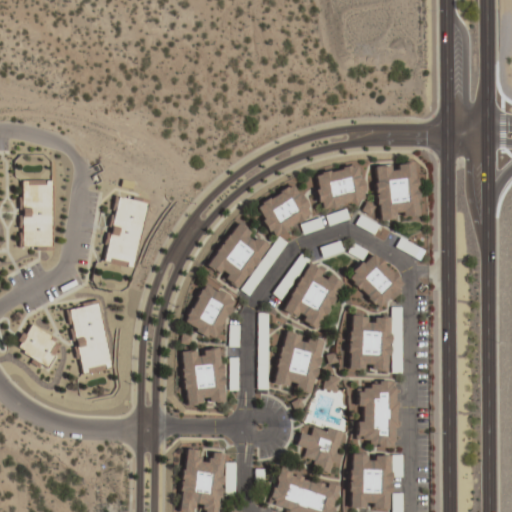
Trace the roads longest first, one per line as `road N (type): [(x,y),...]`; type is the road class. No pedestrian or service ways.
road 1 (tertiary): [(486,126),(312,135),(247,165),(195,212),(162,262),(144,320),(136,511)]
road 2 (tertiary): [(153,425),(163,301),(188,242),(229,197),(280,164),(358,141),(486,140)]
road 3 (secondary): [(488,511),(487,0)]
road 4 (secondary): [(446,0),(447,511)]
road 5 (residential): [(402,270),(404,511),(238,499),(240,446)]
road 6 (residential): [(240,446),(244,306),(270,267),(305,238),(341,227),(402,270)]
road 7 (residential): [(139,426),(48,419),(0,391)]
